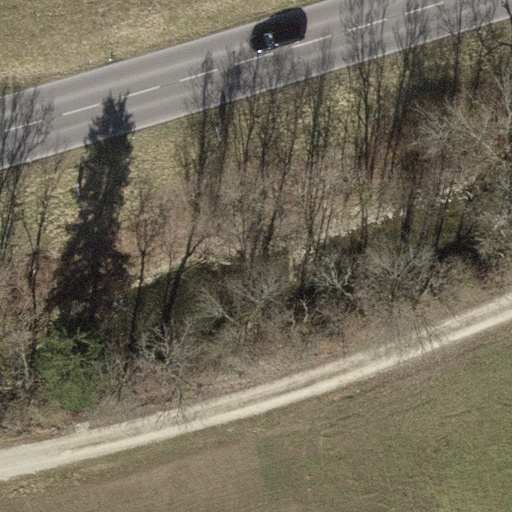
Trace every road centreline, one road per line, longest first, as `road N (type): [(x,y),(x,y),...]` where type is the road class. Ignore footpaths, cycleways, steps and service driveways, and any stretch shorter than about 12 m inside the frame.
road 1 (track): [(511,305),(0,454)]
road 2 (primary): [(452,0),(0,138)]
